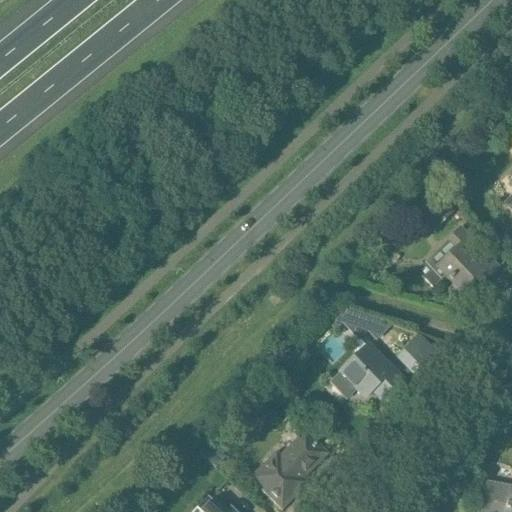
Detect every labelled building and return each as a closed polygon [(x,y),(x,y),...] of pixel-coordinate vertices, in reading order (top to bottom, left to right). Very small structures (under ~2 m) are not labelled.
[(453,212),(440,198),(422,216),(436,229),(453,212)] [(424,265),(416,273),(433,290),(441,282),(442,283),(447,278),(467,298),(497,270),(460,230),(449,241),(457,249),(438,268),(432,273),(424,265)] [(390,327),(376,322),(367,331),(376,341),(390,327)] [(438,361),(417,339),(395,359),(416,381),(438,361)] [(334,382),(334,385),(344,396),(348,396),(355,389),(364,399),(372,392),(387,408),(409,388),(386,364),(383,366),(367,349),(370,346),(369,345),(340,373),(342,375),(334,382)] [(279,394),(286,387),(280,381),(273,389),(279,394)] [(328,455),(304,432),(280,456),(276,452),(248,480),(280,511),(281,511),(308,485),(303,480),(328,455)] [(225,459),(209,443),(199,453),(216,469),(225,459)] [(511,511),(511,490),(485,485),(479,511),(511,511)] [(228,511),(216,511),(207,503),(197,511),(229,511),(228,511)]
